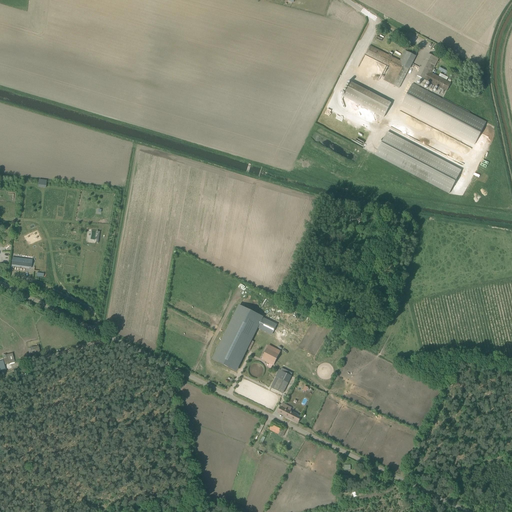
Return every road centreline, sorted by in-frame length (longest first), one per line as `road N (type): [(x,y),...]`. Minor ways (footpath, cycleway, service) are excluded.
road 1 (unclassified): [(460,511),(0,287)]
road 2 (track): [(209,511),(171,369)]
